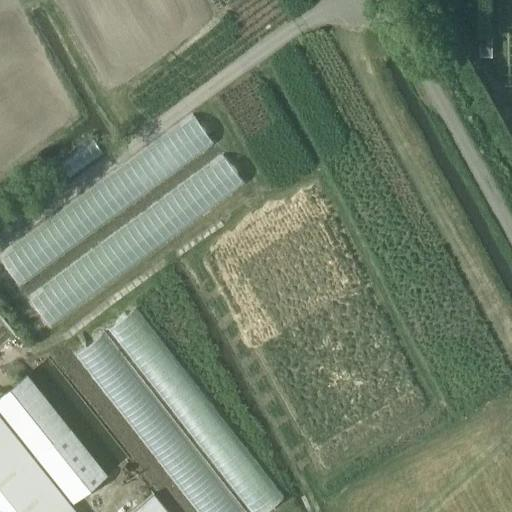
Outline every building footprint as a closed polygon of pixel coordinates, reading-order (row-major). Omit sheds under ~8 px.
[(492,55),(492,39),(487,39),(487,43),(480,43),(480,55),(492,55)] [(228,158),(27,292),(47,322),(248,188),(228,158)] [(141,303),(75,349),(122,416),(110,425),(160,497),(181,481),(202,511),(261,511),(281,498),(277,492),(267,499),(257,485),(262,481),(259,477),(262,475),(141,303)] [(0,408),(38,456),(70,430),(26,375),(0,396),(0,408)] [(0,511),(75,511),(0,417),(0,511)] [(167,511),(153,494),(129,511),(167,511)]
